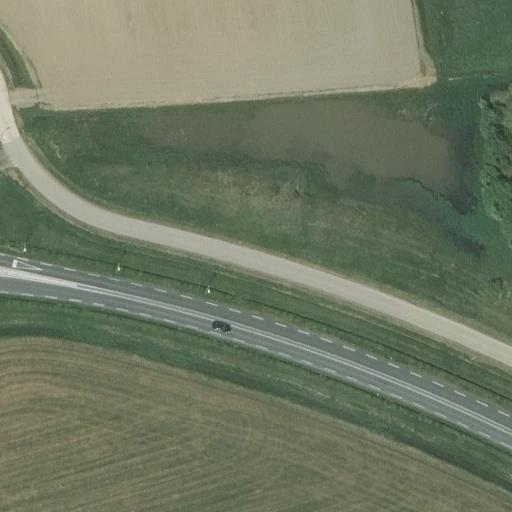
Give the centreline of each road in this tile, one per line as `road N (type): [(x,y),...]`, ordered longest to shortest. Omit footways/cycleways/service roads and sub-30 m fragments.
road 1 (unclassified): [(511,360),(316,282),(74,213),(40,185),(0,115)]
road 2 (primary): [(511,437),(310,352),(102,295)]
